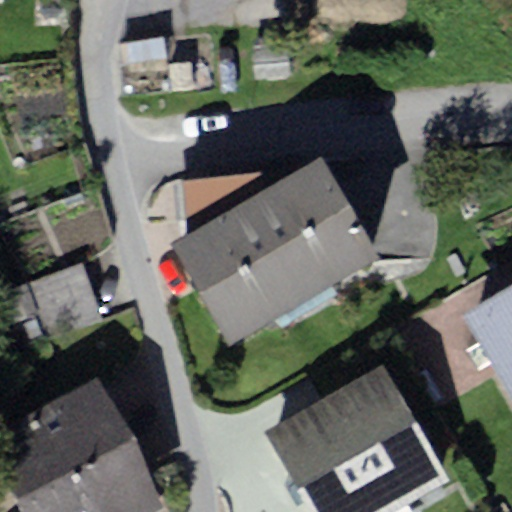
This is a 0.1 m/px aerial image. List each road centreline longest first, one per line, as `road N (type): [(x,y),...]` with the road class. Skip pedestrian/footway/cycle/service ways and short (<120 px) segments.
road 1 (residential): [(109,164),(511,117)]
road 2 (residential): [(196,511),(109,164)]
road 3 (residential): [(109,164),(89,60),(99,0)]
